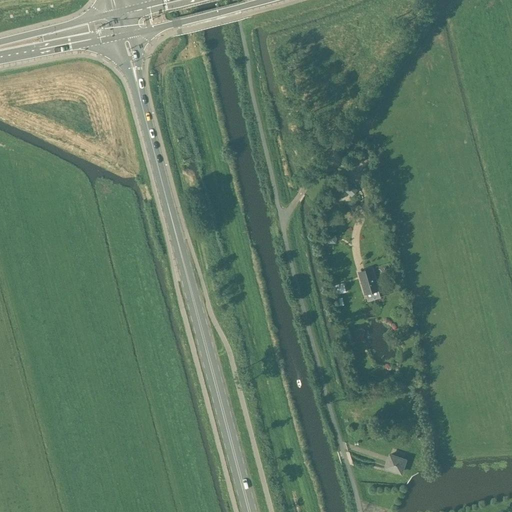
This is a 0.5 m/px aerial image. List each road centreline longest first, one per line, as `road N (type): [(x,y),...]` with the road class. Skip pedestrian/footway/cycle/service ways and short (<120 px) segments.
road 1 (primary): [(248,511),(123,34)]
road 2 (unclassified): [(281,221),(429,0)]
road 3 (primary): [(123,34),(265,0)]
road 4 (primary): [(0,59),(123,34)]
road 5 (primary): [(117,14),(0,43)]
